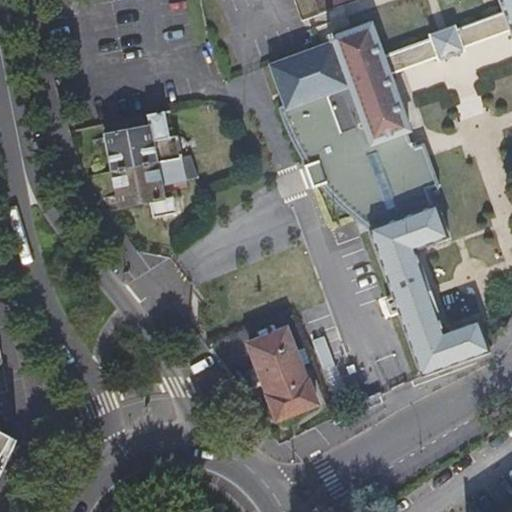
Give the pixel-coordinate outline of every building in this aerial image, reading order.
[(511,0),(499,0),(504,10),(455,29),(453,25),(427,35),(428,39),(380,57),(368,24),(331,38),(331,40),(266,64),(283,112),(324,97),(351,170),(340,174),(357,218),(367,214),(373,229),(366,232),(421,377),(489,351),(478,322),(443,334),(412,252),(447,239),(435,206),(399,220),(393,205),(436,189),(419,144),(376,160),(370,144),(407,131),(386,74),(435,56),(436,60),(463,51),(461,45),(510,27),(511,33),(511,0)] [(290,0),(298,21),(309,17),(303,0),(290,0)] [(303,0),(309,17),(323,11),(319,0),(303,0)] [(511,73),(489,81),(500,114),(511,109),(511,73)] [(104,134),(112,172),(188,157),(183,134),(170,137),(165,113),(106,124),(107,134),(104,134)] [(188,157),(112,172),(120,209),(151,203),(155,219),(178,214),(174,197),(180,196),(178,190),(166,193),(163,185),(201,177),(197,155),(188,157)] [(269,397),(308,381),(287,331),(249,347),(269,397)] [(278,420),(298,412),(317,403),(308,381),(269,397),(278,420)] [(0,475),(3,470),(0,468),(0,460),(12,438),(0,430),(0,475)]
